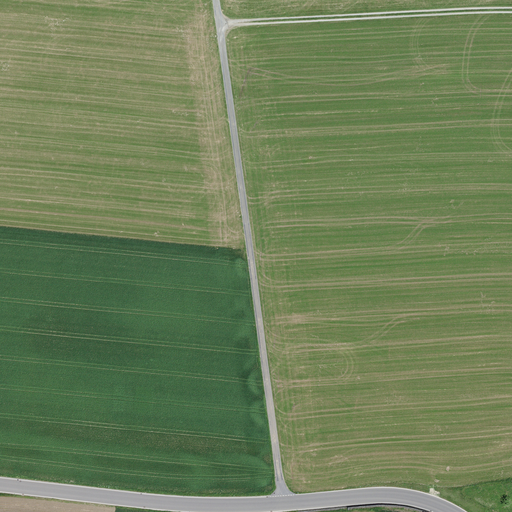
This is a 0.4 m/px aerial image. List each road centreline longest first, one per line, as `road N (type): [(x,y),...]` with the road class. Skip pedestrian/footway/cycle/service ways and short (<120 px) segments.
road 1 (track): [(283,502),(217,0)]
road 2 (tertiary): [(455,511),(391,492),(215,504),(0,483)]
road 3 (track): [(219,18),(511,8)]
